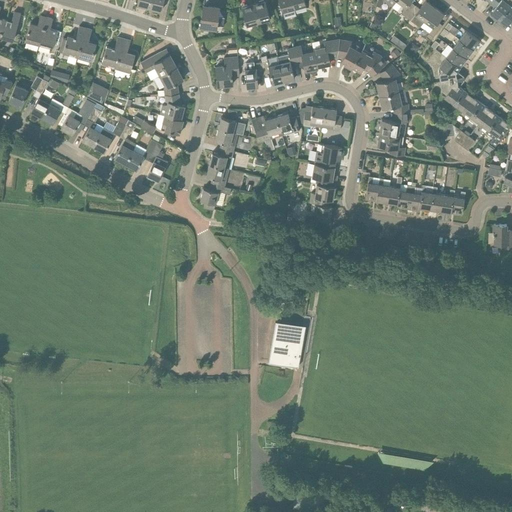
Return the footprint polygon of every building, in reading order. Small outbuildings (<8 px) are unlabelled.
[(149,8),(150,0),(138,0),(137,5),(149,8)] [(150,0),(149,8),(160,11),(161,12),(163,0),(150,0)] [(278,0),(282,13),(296,9),(292,0),(278,0)] [(292,0),(296,9),(306,7),(304,0),(292,0)] [(416,5),(411,1),(411,0),(398,0),(398,1),(405,6),(401,12),(407,17),(416,5)] [(497,19),(511,0),(491,0),(489,3),(495,7),(490,13),(497,19)] [(511,0),(497,19),(506,26),(509,22),(511,23),(511,0)] [(415,15),(424,22),(425,21),(435,8),(426,1),(420,8),(416,5),(407,17),(411,20),(415,15)] [(259,24),(271,21),(265,2),(253,5),(259,24)] [(247,27),(259,24),(253,5),(241,8),(247,27)] [(203,6),(200,28),(208,29),(209,24),(217,25),(217,26),(223,27),(224,17),(218,16),(219,8),(203,6)] [(431,41),(433,38),(442,26),(438,22),(444,14),(435,8),(425,21),(433,27),(428,34),(426,37),(431,41)] [(0,35),(0,37),(13,40),(21,14),(14,12),(11,21),(4,19),(0,35)] [(38,45),(46,17),(40,15),(37,25),(30,23),(25,42),(38,45)] [(46,17),(38,45),(52,49),(54,44),(58,45),(61,32),(50,29),(53,19),(46,17)] [(77,56),(86,28),(79,26),(76,38),(68,35),(67,39),(63,38),(60,51),(77,56)] [(77,56),(91,60),(96,44),(88,41),(92,30),(86,28),(77,56)] [(444,37),(448,31),(444,28),(439,34),(444,37)] [(459,39),(473,50),(480,41),(466,31),(459,39)] [(115,67),(123,39),(118,37),(115,49),(106,46),(102,63),(115,67)] [(115,67),(130,71),(135,54),(127,52),(130,41),(123,39),(115,67)] [(329,58),(336,56),(339,39),(325,42),(326,46),(313,49),(314,51),(317,68),(318,68),(317,66),(331,63),(329,58)] [(344,64),(352,68),(361,52),(349,47),(351,41),(339,39),(336,56),(337,56),(342,57),(342,58),(346,61),(344,64)] [(466,59),(473,50),(459,39),(453,48),(466,59)] [(317,68),(314,51),(302,53),(301,46),(293,48),(296,63),(303,61),(305,71),(308,70),(309,71),(312,73),(316,72),(318,69),(317,68)] [(291,64),(296,63),(293,48),(288,49),(289,54),(279,56),(284,81),(293,79),(294,79),(295,79),(291,64)] [(390,53),(394,59),(400,54),(396,48),(390,53)] [(460,68),(466,59),(453,48),(446,57),(460,68)] [(176,67),(170,54),(164,57),(161,51),(141,62),(146,71),(155,67),(159,76),(164,74),(163,74),(176,67)] [(373,51),(370,55),(362,51),(361,52),(352,68),(352,69),(353,67),(360,71),(362,67),(367,70),(370,74),(385,62),(379,55),(373,51)] [(284,81),(279,56),(278,57),(278,56),(267,58),(266,55),(260,57),(261,62),(263,75),(270,74),(272,84),(274,84),(273,83),(284,81)] [(232,76),(239,76),(238,57),(227,58),(228,66),(216,67),(217,86),(232,85),(232,76)] [(455,74),(460,68),(446,57),(439,67),(441,69),(438,74),(441,90),(447,94),(446,97),(453,102),(462,89),(457,85),(458,83),(460,85),(464,80),(462,79),(464,79),(463,77),(462,77),(463,76),(459,73),(457,75),(455,74)] [(256,63),(257,68),(254,68),(254,62),(246,63),(246,69),(245,69),(245,70),(247,87),(248,87),(257,86),(257,87),(258,86),(257,77),(263,75),(261,62),(256,63)] [(398,91),(395,77),(399,73),(391,64),(379,73),(385,80),(376,82),(380,95),(398,91)] [(165,96),(179,95),(177,83),(183,79),(176,67),(163,74),(164,74),(159,76),(165,89),(164,89),(165,90),(157,90),(158,96),(165,96)] [(50,76),(57,79),(59,72),(52,69),(51,71),(50,76)] [(0,95),(2,90),(8,92),(12,81),(7,79),(7,77),(0,74),(0,95)] [(43,79),(37,76),(31,87),(36,89),(33,95),(34,96),(43,79)] [(31,111),(42,117),(52,100),(51,100),(51,99),(42,94),(48,82),(43,79),(34,96),(38,98),(31,111)] [(86,96),(102,104),(109,90),(93,82),(86,96)] [(15,86),(9,101),(21,106),(27,91),(15,86)] [(460,112),(471,96),(462,89),(453,102),(458,106),(456,109),(460,112)] [(394,106),(394,113),(408,112),(408,105),(404,90),(398,91),(380,95),(383,109),(394,106)] [(68,93),(62,104),(68,107),(74,96),(68,93)] [(164,116),(181,120),(184,106),(180,105),(179,95),(165,96),(166,101),(168,103),(168,105),(162,105),(159,115),(164,116)] [(464,115),(465,114),(469,117),(480,102),(471,96),(460,112),(464,115)] [(61,128),(72,134),(79,121),(84,124),(87,118),(94,107),(96,104),(86,99),(75,119),(68,115),(61,128)] [(60,110),(59,110),(61,106),(52,100),(42,117),(53,123),(60,110)] [(476,126),(477,125),(488,108),(480,102),(469,117),(470,118),(468,120),(476,126)] [(124,111),(108,104),(106,108),(122,116),(124,111)] [(321,127),(324,107),(312,106),(311,112),(305,111),(303,124),(321,127)] [(94,107),(87,118),(93,121),(95,122),(98,117),(101,111),(94,107)] [(321,127),(333,129),(340,130),(342,117),(336,116),(336,109),(324,107),(321,127)] [(483,124),(488,127),(497,115),(488,108),(477,125),(476,126),(480,129),(483,124)] [(228,115),(236,117),(237,110),(230,109),(228,115)] [(380,133),(404,137),(406,122),(408,122),(408,112),(394,113),(395,121),(382,119),(380,133)] [(293,133),(300,131),(296,117),(290,119),(288,113),(275,117),(280,132),(291,128),(293,133)] [(119,137),(128,121),(129,119),(121,115),(112,132),(104,127),(101,132),(100,132),(93,146),(104,152),(114,134),(119,137)] [(156,127),(161,129),(179,134),(183,120),(181,120),(164,116),(159,115),(158,115),(155,126),(156,127)] [(507,123),(497,115),(488,127),(489,128),(486,133),(495,139),(507,123)] [(135,116),(132,122),(141,126),(144,120),(135,116)] [(245,124),(236,121),(236,120),(221,117),(218,129),(233,133),(233,132),(238,133),(243,135),(245,124)] [(268,135),(280,132),(275,117),(264,120),(266,126),(259,128),(264,142),(270,140),(268,135)] [(133,129),(136,124),(129,120),(128,121),(119,137),(125,139),(115,157),(126,164),(137,144),(126,138),(131,129),(133,129)] [(141,126),(153,133),(156,127),(155,126),(144,120),(141,126)] [(454,138),(460,130),(453,124),(452,123),(447,124),(448,136),(453,135),(454,137),(454,138)] [(437,137),(448,136),(447,124),(435,125),(437,137)] [(90,126),(82,140),(93,146),(100,132),(90,126)] [(259,143),(264,142),(259,128),(254,129),(259,143)] [(238,133),(233,132),(233,133),(218,129),(215,140),(221,142),(220,149),(234,152),(236,144),(238,133)] [(462,146),(469,136),(460,130),(454,138),(454,139),(454,140),(462,146)] [(402,147),(404,137),(380,133),(377,146),(390,148),(390,154),(403,156),(405,147),(402,147)] [(158,143),(160,138),(154,134),(151,139),(146,149),(137,144),(126,164),(136,169),(143,158),(148,160),(158,143)] [(468,150),(475,141),(469,136),(462,146),(468,150)] [(437,147),(438,141),(437,141),(429,140),(428,149),(438,150),(438,147),(437,147)] [(163,145),(158,143),(148,160),(153,163),(147,175),(158,180),(168,161),(162,159),(164,154),(159,152),(163,145)] [(318,143),(317,151),(315,163),(334,166),(336,156),(340,157),(341,147),(318,143)] [(487,158),(494,148),(489,144),(482,153),(487,158)] [(224,169),(229,170),(229,169),(231,169),(234,158),(232,157),(234,152),(220,149),(218,154),(212,152),(209,165),(224,169)] [(337,175),(333,175),(334,166),(315,163),(313,174),(312,177),(316,178),(315,183),(317,183),(335,186),(337,175)] [(209,165),(206,176),(212,178),(211,184),(225,187),(226,180),(222,179),(224,169),(209,165)] [(488,173),(487,174),(500,177),(501,170),(489,168),(489,169),(488,173)] [(372,183),(373,177),(369,176),(365,199),(376,200),(378,184),(372,183)] [(400,184),(401,184),(402,177),(397,176),(397,181),(396,186),(389,185),(386,202),(397,204),(400,184)] [(386,202),(389,185),(383,184),(384,179),(379,178),(378,184),(376,200),(386,202)] [(333,200),(335,186),(317,183),(316,193),(312,192),(310,203),(315,203),(325,205),(326,199),(333,200)] [(231,188),(225,187),(211,184),(209,189),(203,188),(200,200),(205,201),(203,207),(214,210),(218,192),(223,193),(229,195),(231,188)] [(401,184),(400,184),(397,204),(396,207),(407,209),(411,186),(401,184)] [(426,189),(426,186),(422,185),(422,188),(419,207),(429,209),(432,190),(426,189)] [(422,188),(411,186),(407,209),(418,210),(419,207),(422,188)] [(440,211),(443,194),(436,193),(437,188),(433,187),(433,190),(432,190),(429,209),(440,211)] [(454,196),(455,190),(451,190),(450,195),(443,194),(440,211),(451,213),(454,196)] [(454,196),(451,213),(462,214),(465,192),(461,191),(460,197),(454,196)] [(328,205),(325,205),(315,203),(312,217),(307,216),(306,223),(319,225),(320,219),(329,220),(332,206),(328,206),(328,205)] [(505,248),(511,248),(511,230),(506,230),(506,225),(493,225),(493,233),(487,233),(487,243),(494,243),(494,244),(505,244),(505,248)] [(483,262),(490,264),(492,256),(484,255),(483,262)] [(273,332),(268,362),(298,367),(301,353),(300,352),(302,342),(300,341),(303,325),(292,323),(277,321),(275,332),(273,332)] [(322,511),(323,492),(294,491),(293,511),(322,511)]
